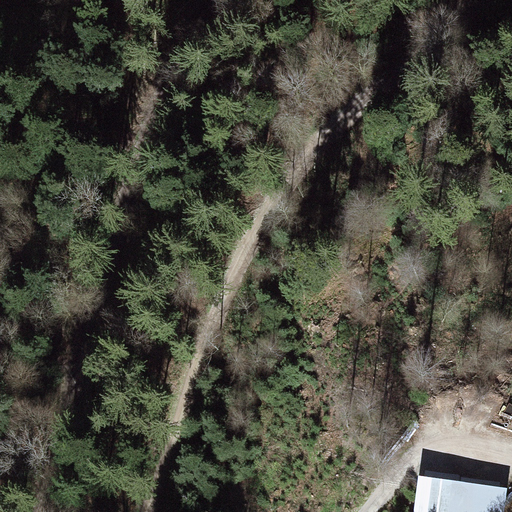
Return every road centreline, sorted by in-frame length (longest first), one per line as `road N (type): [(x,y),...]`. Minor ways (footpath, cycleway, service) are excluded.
road 1 (unclassified): [(149,511),(275,200),(347,108),(484,0)]
road 2 (unclassified): [(218,0),(175,75),(129,193),(87,327),(45,511)]
road 3 (unclassified): [(511,455),(423,462),(377,489),(360,511)]
